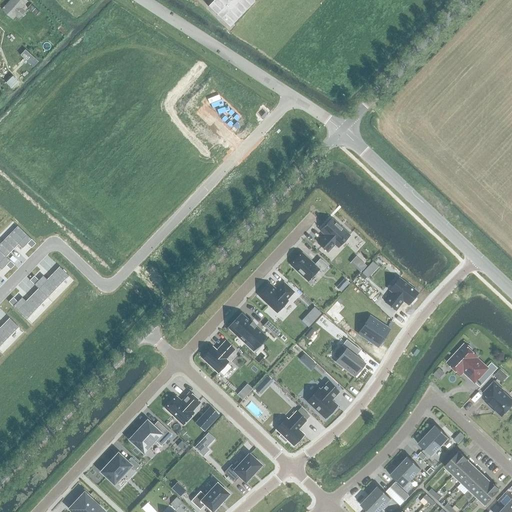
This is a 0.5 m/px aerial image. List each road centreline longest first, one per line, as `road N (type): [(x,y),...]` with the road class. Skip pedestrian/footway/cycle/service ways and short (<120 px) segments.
road 1 (residential): [(289,97),(114,283),(96,281),(50,247),(0,297)]
road 2 (residential): [(476,259),(433,302),(365,399),(291,468)]
road 3 (tertiary): [(145,331),(340,131)]
road 4 (residential): [(511,471),(437,400),(426,400),(372,466),(328,503)]
road 5 (tertiary): [(0,480),(145,331)]
road 6 (residential): [(35,511),(178,361)]
road 7 (residential): [(178,361),(306,221)]
road 8 (tertiary): [(340,131),(476,259)]
road 9 (tertiary): [(340,131),(468,0)]
road 10 (residential): [(178,361),(291,468)]
